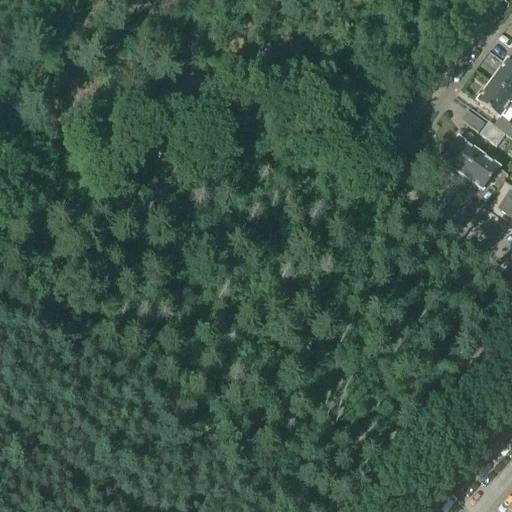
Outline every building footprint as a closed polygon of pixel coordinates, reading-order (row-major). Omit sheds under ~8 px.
[(490,84),(511,99),(511,68),(505,64),(490,84)] [(511,113),(511,99),(490,84),(475,105),(498,121),(499,120),(506,110),(511,113)] [(477,137),(484,128),(466,114),(459,123),(477,137)] [(479,138),(486,144),(496,132),(492,129),(488,126),(479,138)] [(496,132),(486,144),(487,144),(494,150),(504,138),(501,136),(496,132)] [(460,179),(477,157),(457,142),(440,164),(460,179)] [(477,157),(460,179),(481,194),(498,172),(477,157)] [(511,222),(511,190),(497,212),(511,222)]
